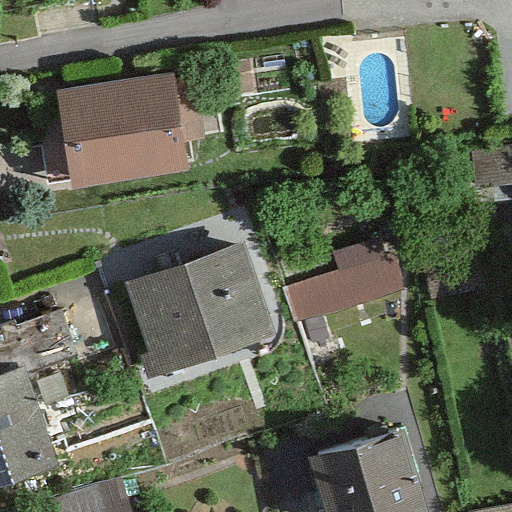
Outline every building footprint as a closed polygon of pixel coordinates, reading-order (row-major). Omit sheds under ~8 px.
[(52,85),(65,174),(175,159),(163,69),(52,85)] [(292,277),(308,317),(415,275),(395,225),(339,247),(343,257),(292,277)] [(120,274),(154,366),(274,322),(240,230),(120,274)] [(0,359),(0,462),(45,447),(13,355),(0,359)] [(308,446),(325,511),(406,511),(418,509),(395,422),(308,446)] [(44,511),(124,511),(114,481),(42,505),(44,511)]
